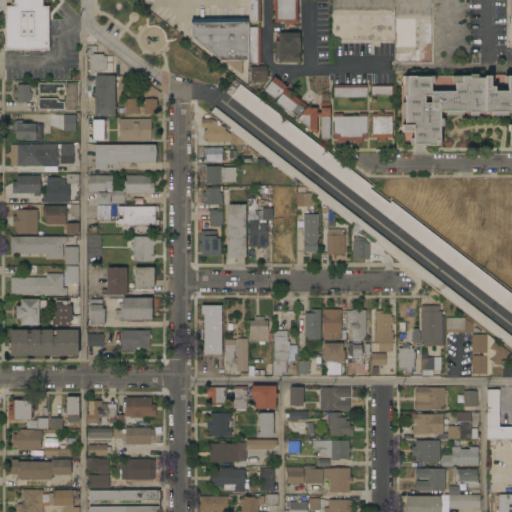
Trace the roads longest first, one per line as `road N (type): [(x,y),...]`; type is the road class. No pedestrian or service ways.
road 1 (residential): [(179,377),(179,89)]
road 2 (residential): [(179,280),(395,280)]
road 3 (residential): [(0,376),(179,377)]
road 4 (residential): [(371,163),(511,163)]
road 5 (residential): [(180,511),(179,377)]
road 6 (residential): [(381,511),(382,381)]
